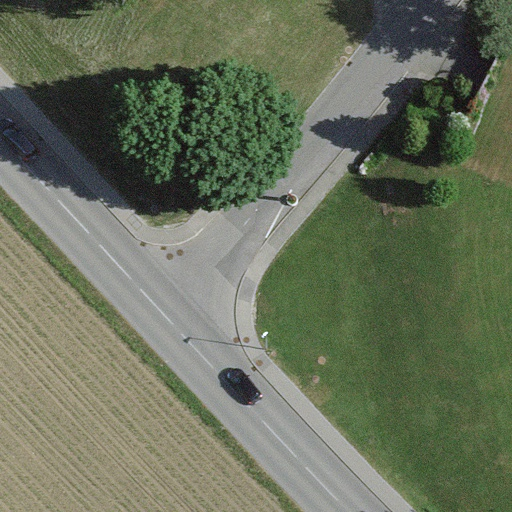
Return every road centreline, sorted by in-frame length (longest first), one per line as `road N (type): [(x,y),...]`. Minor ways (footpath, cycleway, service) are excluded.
road 1 (residential): [(173,316),(430,0)]
road 2 (tertiary): [(354,511),(173,316)]
road 3 (tertiary): [(173,316),(0,130)]
